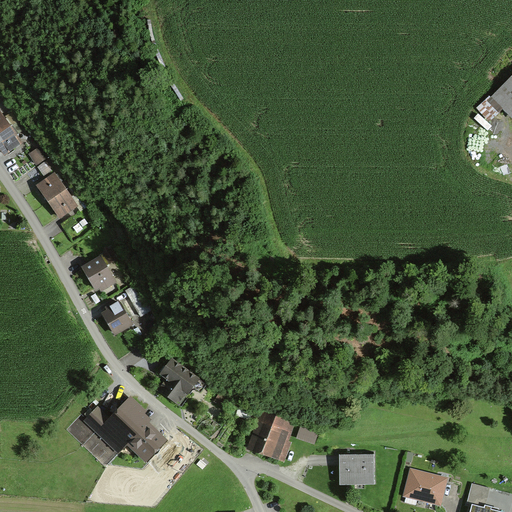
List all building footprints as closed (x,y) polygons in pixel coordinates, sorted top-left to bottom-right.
[(511,80),(481,111),(490,121),(504,107),(511,115),(511,80)] [(0,116),(0,136),(9,129),(0,116)] [(9,129),(0,136),(0,149),(5,156),(20,144),(9,129)] [(38,182),(51,171),(45,164),(31,175),(38,182)] [(49,204),(65,193),(54,177),(38,189),(49,204)] [(60,220),(76,208),(65,193),(49,204),(60,220)] [(114,281),(102,260),(82,271),(94,292),(114,281)] [(151,315),(136,289),(123,297),(137,322),(151,315)] [(131,328),(122,314),(106,323),(115,338),(131,328)] [(196,384),(169,362),(160,373),(173,383),(164,394),(178,406),(196,384)] [(150,417),(130,399),(102,429),(122,447),(125,444),(147,464),(167,442),(146,422),(150,417)] [(299,426),(268,414),(253,452),(284,464),(299,426)] [(320,434),(301,430),(298,440),(317,445),(320,434)] [(374,455),(340,457),(342,486),(375,485),(374,455)] [(448,483),(412,472),(404,498),(441,508),(448,483)]
